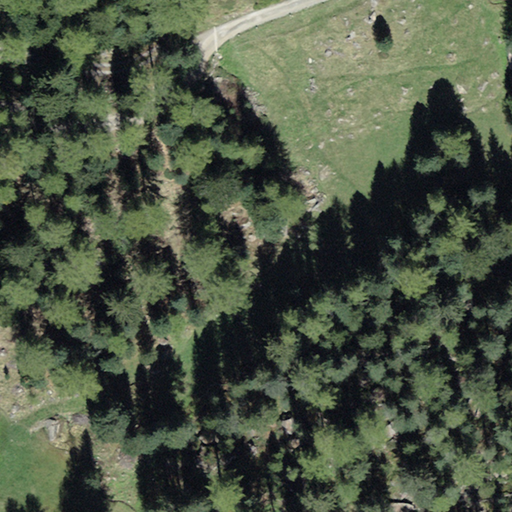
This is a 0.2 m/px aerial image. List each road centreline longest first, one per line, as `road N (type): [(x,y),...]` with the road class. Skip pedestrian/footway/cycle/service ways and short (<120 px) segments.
road 1 (track): [(305,0),(254,18),(138,82),(0,99)]
road 2 (track): [(138,82),(0,55)]
